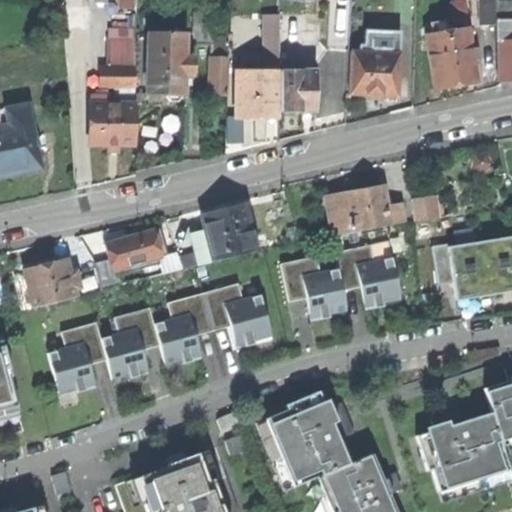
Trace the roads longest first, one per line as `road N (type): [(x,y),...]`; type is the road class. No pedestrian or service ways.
road 1 (residential): [(0,473),(330,361),(511,335)]
road 2 (residential): [(511,104),(0,229)]
